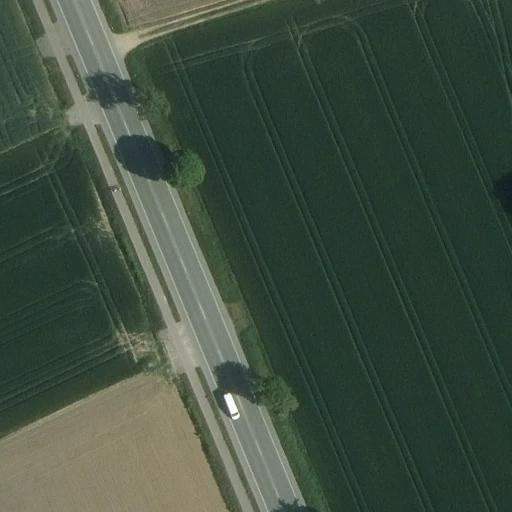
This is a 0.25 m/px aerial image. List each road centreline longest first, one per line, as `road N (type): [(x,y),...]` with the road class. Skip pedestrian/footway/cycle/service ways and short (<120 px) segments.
road 1 (primary): [(73,0),(282,511)]
road 2 (track): [(266,0),(94,52)]
